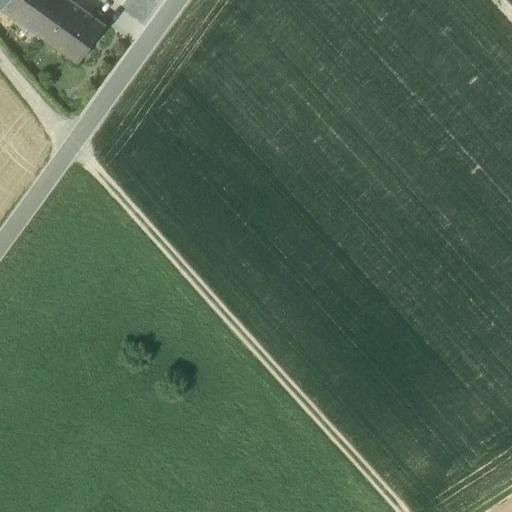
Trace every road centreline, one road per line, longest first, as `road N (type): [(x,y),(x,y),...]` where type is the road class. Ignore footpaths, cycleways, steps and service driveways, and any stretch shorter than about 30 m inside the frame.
road 1 (track): [(0,62),(391,511)]
road 2 (unclassified): [(0,243),(178,0)]
